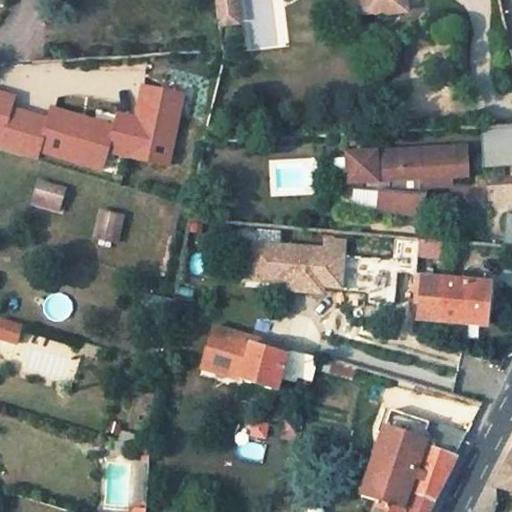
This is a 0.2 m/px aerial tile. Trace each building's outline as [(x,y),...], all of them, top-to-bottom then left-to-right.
[(361,0),(363,13),(395,9),(393,0),(361,0)] [(406,7),(404,0),(393,0),(395,9),(406,7)] [(235,18),(232,2),(216,4),(218,20),(235,18)] [(511,123),(482,127),(485,167),(511,163),(511,123)] [(464,145),(346,151),(348,179),(359,179),(360,188),(377,189),(375,208),(423,213),(425,192),(419,191),(418,185),(425,184),(449,183),(449,174),(466,173),(464,145)] [(62,188),(37,181),(33,194),(58,201),(62,188)] [(114,243),(121,216),(98,210),(91,237),(114,243)] [(511,243),(511,213),(505,213),(502,243),(511,243)] [(395,233),(394,252),(438,257),(439,237),(395,233)] [(322,282),(342,284),(346,239),(325,237),(324,246),(251,240),(248,276),(286,279),(286,286),(322,289),(322,282)] [(484,324),(489,282),(446,279),(445,284),(415,281),(413,299),(419,300),(417,317),(484,324)] [(18,325),(0,320),(0,342),(13,346),(18,325)] [(248,336),(248,337),(211,327),(199,368),(275,388),(286,349),(269,344),(270,342),(248,336)] [(425,511),(453,456),(420,445),(427,422),(389,409),(372,458),(388,463),(371,511),(425,511)] [(465,434),(427,422),(420,445),(453,456),(465,434)] [(136,455),(147,457),(148,447),(137,444),(136,455)] [(511,452),(494,488),(511,491),(511,452)]
